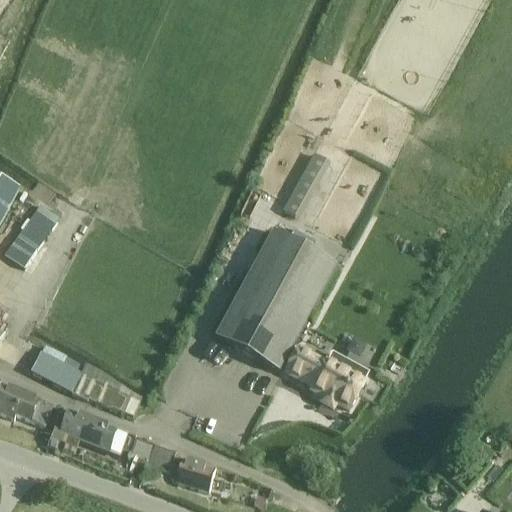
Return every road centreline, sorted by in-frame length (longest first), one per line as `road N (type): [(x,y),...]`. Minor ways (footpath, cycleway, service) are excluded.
road 1 (unclassified): [(319,511),(258,478),(0,376)]
road 2 (tertiary): [(163,511),(20,459)]
